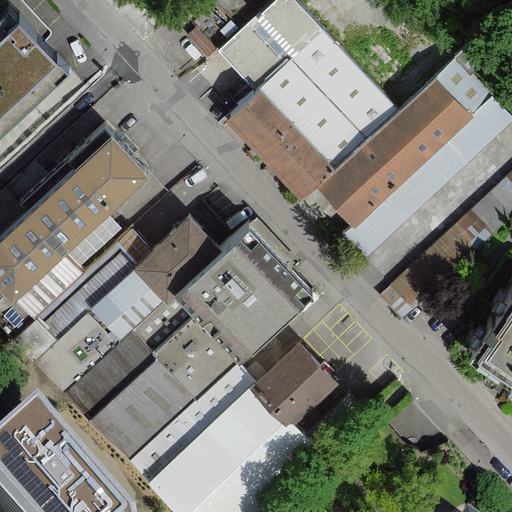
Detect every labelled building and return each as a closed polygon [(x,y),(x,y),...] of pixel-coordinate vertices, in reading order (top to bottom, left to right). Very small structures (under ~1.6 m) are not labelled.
[(303,0),(272,0),(219,48),(256,88),(325,25),(303,0)] [(511,1),(457,54),(474,72),(511,35),(511,1)] [(0,130),(70,67),(21,12),(0,31),(0,130)] [(256,88),(331,170),(399,105),(325,25),(256,88)] [(475,110),(494,93),(474,72),(457,54),(439,70),(475,110)] [(439,70),(399,105),(331,170),(320,180),(356,220),(475,110),(439,70)] [(331,170),(256,88),(231,111),(307,193),(320,180),(331,170)] [(475,110),(356,220),(344,231),(364,255),(511,118),(511,112),(494,93),(475,110)] [(148,167),(106,122),(21,200),(27,208),(0,233),(0,279),(12,293),(64,245),(113,200),(148,167)] [(511,172),(383,294),(404,317),(511,215),(511,172)] [(0,233),(27,208),(21,200),(9,185),(0,192),(0,233)] [(189,212),(138,259),(170,292),(175,288),(220,246),(189,212)] [(220,246),(175,288),(197,312),(239,359),(313,290),(248,220),(220,246)] [(120,239),(87,269),(39,314),(59,335),(89,307),(92,305),(138,259),(120,239)] [(87,269),(64,245),(12,293),(34,318),(39,314),(87,269)] [(138,259),(92,305),(121,337),(134,326),(170,292),(138,259)] [(0,280),(0,317),(16,334),(34,318),(0,280)] [(511,283),(470,345),(511,373),(511,283)] [(197,312),(175,288),(170,292),(134,326),(155,349),(197,312)] [(89,307),(59,335),(37,356),(66,388),(118,340),(89,307)] [(197,312),(155,349),(158,353),(197,396),(239,359),(197,312)] [(59,335),(39,314),(34,318),(16,334),(37,356),(59,335)] [(158,353),(155,349),(134,326),(121,337),(118,340),(66,388),(91,414),(158,353)] [(301,343),(259,381),(292,416),(306,403),(332,377),(301,343)] [(197,396),(158,353),(91,414),(131,456),(197,396)] [(256,377),(239,359),(197,396),(131,456),(151,476),(256,377)] [(259,381),(256,377),(151,476),(183,511),(214,511),(217,509),(219,511),(257,511),(324,449),(308,433),(292,416),(259,381)] [(321,420),(308,433),(324,449),(366,409),(351,392),(321,420)] [(321,420),(306,403),(292,416),(308,433),(321,420)] [(424,486),(465,479),(452,440),(436,447),(423,453),(419,447),(410,445),(400,434),(387,419),(373,444),(369,468),(379,496),(424,486)] [(124,511),(42,420),(0,453),(0,487),(21,511),(124,511)]
